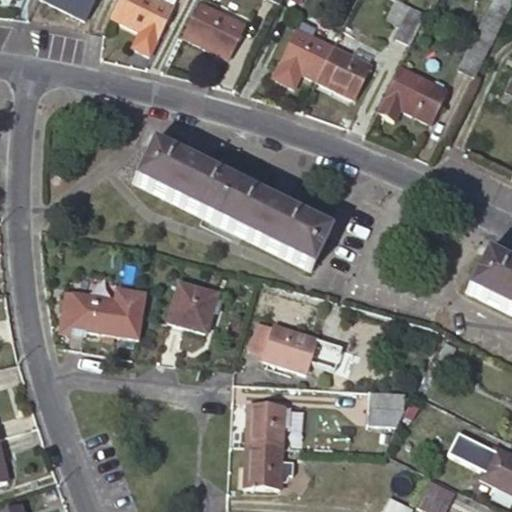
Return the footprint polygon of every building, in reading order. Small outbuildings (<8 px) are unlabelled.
[(38,0),(39,0),(84,23),(94,0),(38,0)] [(149,0),(119,0),(109,21),(138,35),(131,50),(148,59),(171,10),(149,0)] [(149,0),(171,10),(175,0),(149,0)] [(490,50),(511,2),(511,0),(494,0),(474,42),(490,50)] [(409,48),(424,18),(395,4),(386,23),(399,30),(394,41),(409,48)] [(197,7),(181,40),(227,63),(243,30),(197,7)] [(300,77),(315,84),(331,52),(310,42),(315,32),(300,25),(272,81),(293,91),(300,77)] [(475,79),(490,50),(474,42),(460,72),(475,79)] [(331,52),(315,84),(352,103),(368,70),(366,69),(370,61),(354,53),(350,61),(331,52)] [(382,103),(375,116),(393,124),(399,112),(430,127),(445,96),(398,72),(382,103)] [(309,273),(327,236),(150,148),(133,184),(309,273)] [(511,316),(511,271),(484,257),(466,294),(511,316)] [(205,337),(215,298),(176,287),(166,326),(205,337)] [(64,297),(61,315),(68,316),(65,332),(90,336),(110,339),(115,305),(64,297)] [(68,316),(61,315),(59,336),(89,341),(90,336),(65,332),(68,316)] [(304,376),(314,344),(272,330),(271,332),(256,327),(248,353),(262,358),(261,363),(304,376)] [(402,414),(403,397),(368,395),(366,428),(394,429),(402,414)] [(246,408),(244,450),(280,452),(281,431),(287,432),(288,414),(282,414),(282,411),(246,408)] [(280,452),(244,450),(241,491),(278,493),(279,480),(290,480),(292,467),(279,466),(280,452)] [(496,489),(511,497),(511,461),(493,452),(479,481),(496,489)] [(422,511),(445,511),(453,496),(428,484),(416,509),(422,511)] [(509,510),(511,503),(511,497),(496,489),(491,500),(509,510)] [(409,511),(387,501),(381,511),(409,511)]
